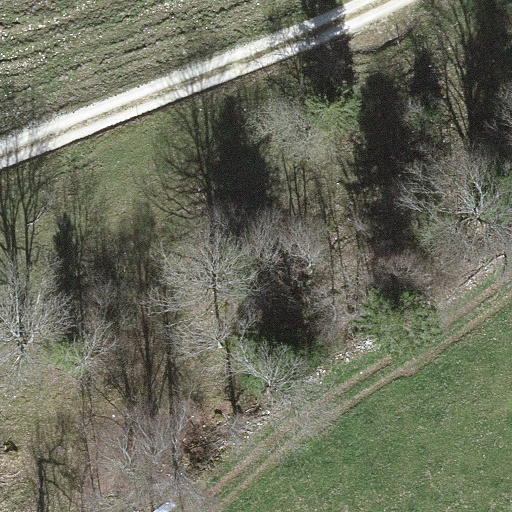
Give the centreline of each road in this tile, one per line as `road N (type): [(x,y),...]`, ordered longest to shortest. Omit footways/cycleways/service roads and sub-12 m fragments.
road 1 (track): [(391,0),(0,173)]
road 2 (track): [(511,225),(339,362)]
